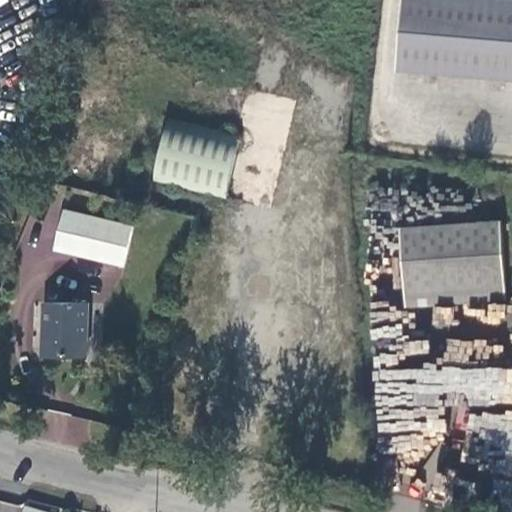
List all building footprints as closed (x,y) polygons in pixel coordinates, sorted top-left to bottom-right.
[(511,0),(402,0),(397,63),(511,71),(511,0)] [(230,194),(245,128),(173,111),(156,176),(230,194)] [(58,244),(129,261),(138,221),(69,205),(58,244)] [(410,287),(511,279),(506,217),(406,223),(410,287)] [(511,291),(511,286),(511,279),(410,287),(411,300),(511,291)] [(91,353),(92,299),(47,298),(47,351),(91,353)] [(42,411),(38,438),(86,447),(91,419),(42,411)] [(62,511),(63,510),(33,502),(30,511),(62,511)]
